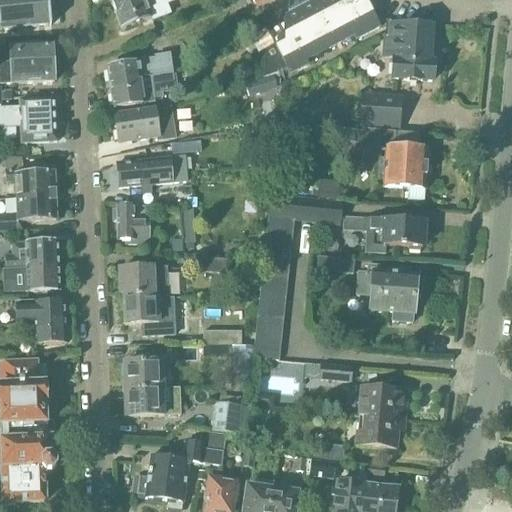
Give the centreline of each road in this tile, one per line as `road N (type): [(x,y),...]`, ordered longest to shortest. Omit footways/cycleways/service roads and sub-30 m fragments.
road 1 (residential): [(98,511),(97,314),(74,0)]
road 2 (secondary): [(480,399),(511,172)]
